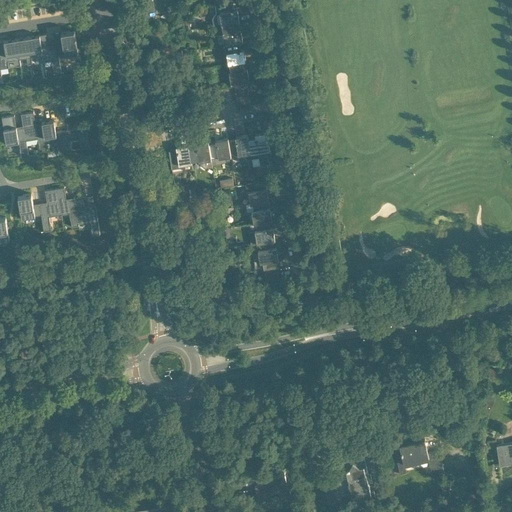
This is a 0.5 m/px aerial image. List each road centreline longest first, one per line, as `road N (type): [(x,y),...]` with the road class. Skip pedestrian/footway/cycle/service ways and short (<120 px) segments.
road 1 (tertiary): [(318,337),(511,300)]
road 2 (residential): [(157,310),(127,132)]
road 3 (residential): [(294,264),(268,108)]
road 4 (tertiary): [(0,409),(95,386),(149,383)]
road 5 (tertiary): [(143,360),(0,394)]
road 6 (residential): [(127,132),(268,108)]
road 7 (tertiary): [(195,373),(318,337)]
road 8 (tertiary): [(318,337),(192,351)]
road 9 (residential): [(127,132),(107,13)]
